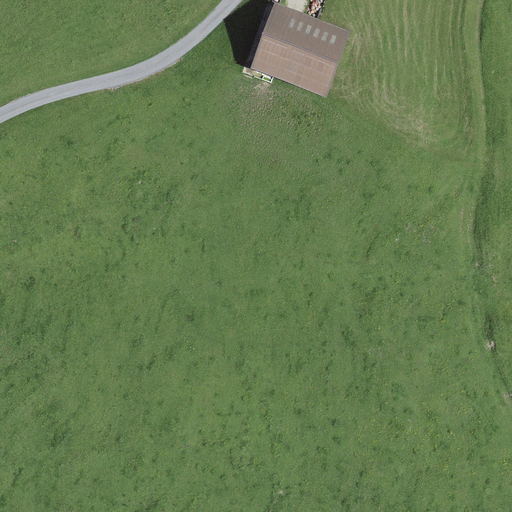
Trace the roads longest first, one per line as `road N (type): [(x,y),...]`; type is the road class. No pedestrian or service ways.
road 1 (track): [(481,0),(485,137),(473,251),(488,375),(511,420)]
road 2 (unclassified): [(235,0),(176,56),(19,104),(0,117)]
